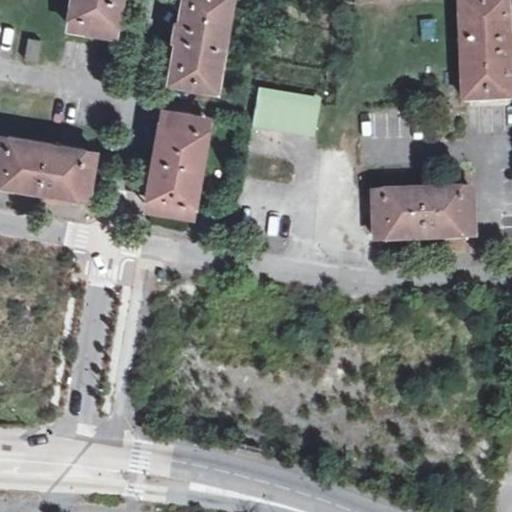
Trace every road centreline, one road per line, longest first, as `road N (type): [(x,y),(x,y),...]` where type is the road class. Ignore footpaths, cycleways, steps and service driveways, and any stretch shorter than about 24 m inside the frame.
road 1 (residential): [(108,239),(356,282),(511,280)]
road 2 (tertiary): [(374,511),(256,471),(78,443)]
road 3 (residential): [(108,239),(149,0)]
road 4 (residential): [(108,239),(78,443)]
road 5 (tertiary): [(72,482),(262,511)]
